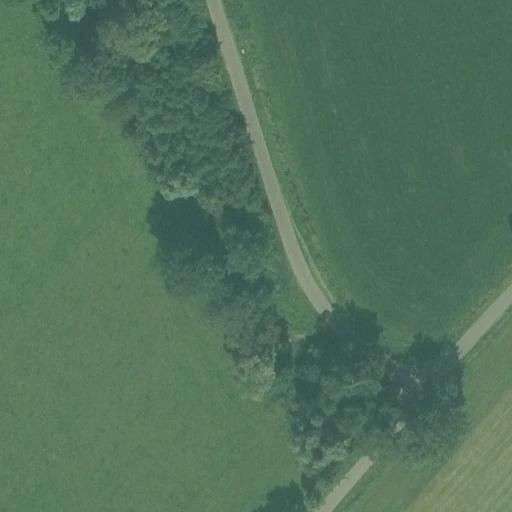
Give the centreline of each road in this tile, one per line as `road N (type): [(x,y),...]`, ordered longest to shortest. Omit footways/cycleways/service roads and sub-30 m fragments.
road 1 (unclassified): [(417,392),(380,367),(305,283),(211,0)]
road 2 (unclassified): [(321,511),(417,392)]
road 3 (unclassified): [(417,392),(511,294)]
